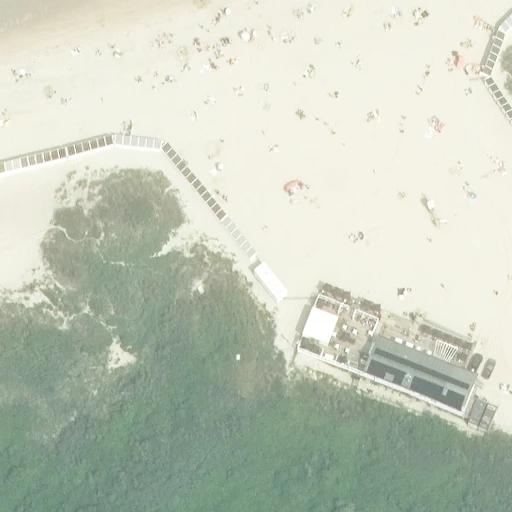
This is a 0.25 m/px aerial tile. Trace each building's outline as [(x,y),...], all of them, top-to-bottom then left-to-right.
[(504,31),(511,15),(511,0),(510,0),(495,26),(504,31)] [(492,81),(500,81),(501,35),(493,34),(492,81)] [(511,97),(503,84),(496,89),(511,112),(511,97)] [(88,127),(91,138),(130,129),(128,118),(88,127)] [(140,121),(135,129),(175,156),(180,148),(140,121)] [(45,138),(47,149),(86,140),(84,129),(45,138)] [(0,148),(0,149),(2,159),(42,149),(39,139),(0,148)] [(274,260),(187,153),(178,160),(265,267),(274,260)] [(293,283),(283,272),(272,282),(295,306),(306,296),(293,283)] [(319,321),(300,309),(283,332),(300,344),(319,321)] [(454,373),(378,344),(364,378),(439,409),(464,420),(475,393),(450,383),(454,373)]
